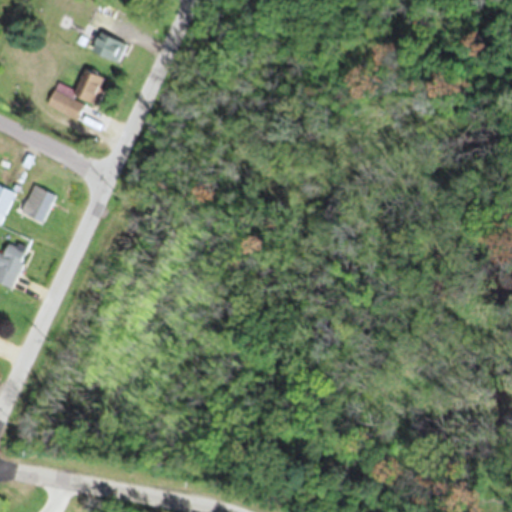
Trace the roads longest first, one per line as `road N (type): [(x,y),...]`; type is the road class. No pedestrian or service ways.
road 1 (residential): [(0,411),(190,0)]
road 2 (residential): [(219,511),(0,469)]
